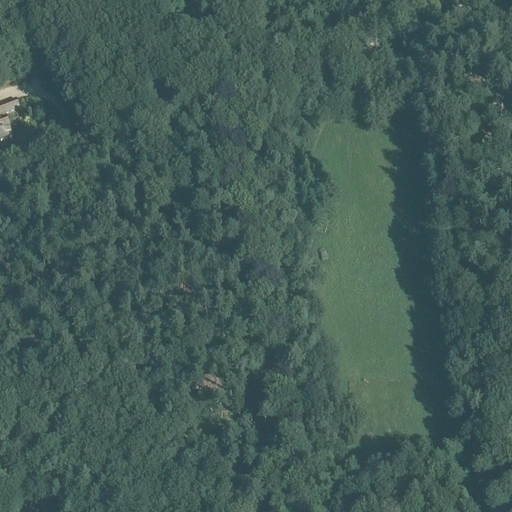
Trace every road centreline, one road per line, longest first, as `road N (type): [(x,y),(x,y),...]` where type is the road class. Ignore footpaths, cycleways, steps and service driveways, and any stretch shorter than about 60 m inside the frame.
road 1 (track): [(299,511),(270,321),(189,0)]
road 2 (track): [(465,0),(428,23),(196,110)]
road 3 (track): [(0,176),(196,110)]
